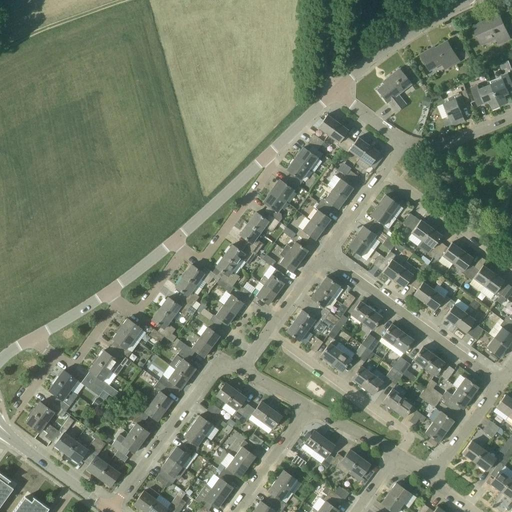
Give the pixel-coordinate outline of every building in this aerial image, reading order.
[(501,17),(485,24),(484,22),(474,26),(481,43),(495,36),(499,45),(511,39),(501,17)] [(448,42),(432,52),(430,50),(421,56),(430,71),(442,64),(446,69),(460,61),(448,42)] [(499,63),(503,73),(511,69),(511,68),(509,60),(499,63)] [(411,84),(399,69),(387,79),(389,81),(377,90),(387,103),(388,102),(396,112),(405,105),(397,95),(411,84)] [(490,82),(491,85),(500,107),(508,103),(505,96),(510,94),(507,89),(511,86),(511,82),(508,74),(490,82)] [(491,85),(480,90),(478,86),(472,89),(477,101),(483,99),(485,104),(489,102),(492,110),(500,107),(491,85)] [(466,105),(461,93),(455,96),(456,99),(444,104),(438,107),(443,120),(449,117),(453,126),(461,123),(458,115),(462,113),(460,108),(466,105)] [(440,95),(432,99),(435,104),(443,100),(440,95)] [(328,136),(338,122),(327,115),(317,128),(328,136)] [(345,136),(349,130),(338,122),(328,136),(338,143),(337,145),(342,149),(349,139),(345,136)] [(318,150),(324,142),(313,134),(307,143),(312,147),(318,150)] [(369,145),(358,137),(354,143),(349,139),(342,149),(348,153),(349,151),(359,159),(369,145)] [(369,145),(359,159),(370,166),(375,159),(380,153),(369,145)] [(295,159),(308,169),(316,158),(318,160),(322,154),(318,150),(312,147),(309,152),(303,148),(295,159)] [(301,179),(308,169),(295,159),(287,170),(292,174),(288,179),(299,186),(303,181),(301,179)] [(375,159),(370,166),(373,169),(379,162),(375,159)] [(347,176),(357,183),(360,178),(351,171),(347,176)] [(347,176),(343,181),(340,178),(339,179),(335,176),(327,186),(332,189),(346,199),(353,188),(357,183),(347,176)] [(293,190),(295,192),(299,186),(288,179),(285,184),(280,180),(271,191),(285,201),(293,190)] [(332,189),(325,199),(323,198),(321,197),(318,200),(320,202),(319,203),(329,211),(333,206),(338,210),(346,199),(332,189)] [(285,201),(271,191),(263,202),(268,206),(265,211),(269,214),(275,219),(279,222),(282,219),(281,215),(277,212),(285,201)] [(386,195),(378,205),(391,215),(399,205),(386,195)] [(319,203),(315,209),(317,210),(309,220),(323,230),(331,219),(326,216),(329,211),(319,203)] [(396,218),(391,215),(378,205),(370,216),(375,220),(372,225),(386,235),(390,230),(389,229),(396,218)] [(279,222),(275,219),(269,214),(265,219),(256,212),(247,224),(260,233),(265,226),(272,232),(279,222)] [(410,213),(403,224),(408,227),(415,217),(410,213)] [(421,220),(420,220),(415,217),(408,227),(413,231),(411,233),(421,241),(431,227),(421,220)] [(323,230),(309,220),(302,230),(301,228),(296,234),(306,242),(310,237),(315,241),(323,230)] [(260,233),(247,224),(239,235),(249,241),(245,247),(256,255),(263,244),(255,239),(260,233)] [(386,235),(372,225),(368,230),(363,226),(355,236),(369,246),(374,238),(383,244),(388,237),(386,236),(386,235)] [(295,235),(286,227),(282,232),(292,240),(295,235)] [(436,254),(443,244),(438,240),(442,235),(431,227),(421,241),(422,241),(431,248),(428,254),(427,254),(430,256),(433,258),(433,257),(436,254)] [(361,257),(369,246),(355,236),(347,247),(356,254),(361,257)] [(283,250),(300,262),(308,251),(295,242),(292,247),(287,244),(283,250)] [(462,250),(452,243),(448,248),(443,244),(436,254),(440,257),(441,258),(442,256),(453,263),(462,250)] [(256,255),(245,247),(241,252),(232,245),(224,256),(236,265),(240,259),(248,265),(256,255)] [(398,254),(402,248),(397,245),(393,250),(398,254)] [(283,250),(279,255),(284,258),(280,264),(292,273),(300,262),(283,250)] [(469,263),(473,258),(462,250),(453,263),(462,270),(461,272),(467,276),(474,266),(469,263)] [(393,259),(395,255),(390,251),(385,258),(377,268),(382,272),(382,273),(392,280),(403,266),(393,259)] [(377,268),(385,258),(380,254),(372,265),(377,268)] [(266,255),(262,260),(272,267),(276,262),(266,255)] [(224,256),(216,267),(225,274),(221,280),(232,287),(239,277),(232,271),(236,265),(224,256)] [(216,275),(212,272),(205,267),(201,272),(192,265),(184,276),(196,285),(200,279),(208,285),(216,275)] [(484,286),(494,273),(483,265),(479,270),(474,266),(467,276),(473,281),(474,279),(484,286)] [(403,266),(392,280),(403,288),(407,283),(412,287),(420,276),(423,272),(417,268),(413,274),(403,267),(403,266)] [(260,282),(276,294),(284,283),(281,281),(285,276),(276,269),(268,280),(264,277),(260,282)] [(504,281),(494,273),(484,286),(495,294),(496,291),(501,295),(509,285),(504,281)] [(181,299),(192,307),(199,297),(197,295),(191,291),(196,285),(184,276),(175,287),(185,294),(181,299)] [(318,287),(332,297),(340,287),(326,276),(318,287)] [(424,282),(425,280),(420,276),(412,287),(417,290),(413,295),(424,303),(434,289),(424,282)] [(216,283),(229,293),(233,288),(232,287),(221,280),(220,278),(216,283)] [(276,294),(260,282),(255,289),(259,292),(256,296),(268,305),(276,294)] [(511,287),(509,285),(501,295),(506,299),(511,290),(511,287)] [(242,287),(239,292),(248,299),(252,294),(242,287)] [(332,297),(318,287),(310,298),(324,307),(332,297)] [(434,289),(424,303),(434,311),(438,306),(443,309),(451,299),(445,295),(444,297),(434,289)] [(355,298),(350,294),(343,304),(348,308),(355,298)] [(231,295),(230,296),(223,305),(236,314),(243,304),(231,295)] [(501,296),(497,301),(501,305),(506,299),(501,296)] [(177,304),(168,297),(159,309),(172,318),(176,312),(184,317),(188,313),(192,316),(196,310),(192,307),(181,299),(177,304)] [(451,299),(443,309),(448,313),(444,318),(455,326),(465,312),(455,304),(456,303),(451,299)] [(480,305),(474,300),(470,305),(476,310),(480,305)] [(371,309),(361,301),(351,315),(361,323),(371,309)] [(200,313),(210,321),(214,316),(204,308),(206,305),(202,302),(199,305),(196,310),(200,313)] [(343,314),(347,308),(341,304),(337,310),(343,314)] [(223,305),(215,316),(227,325),(236,314),(223,305)] [(164,337),(168,339),(172,343),(176,338),(176,337),(172,334),(175,329),(167,324),(172,318),(159,309),(152,320),(161,327),(157,332),(164,337)] [(382,317),(371,309),(361,323),(372,330),(382,317)] [(331,330),(335,326),(325,318),(321,324),(301,310),(294,321),(308,331),(311,326),(321,333),(326,326),(331,330)] [(474,322),(476,320),(465,312),(455,326),(465,334),(466,333),(471,337),(479,326),(474,322)] [(511,312),(510,316),(508,315),(503,321),(511,327),(511,312)] [(200,313),(196,318),(206,326),(205,326),(207,327),(199,338),(211,347),(219,336),(215,332),(219,327),(210,321),(200,313)] [(329,313),(325,318),(335,326),(339,320),(329,313)] [(340,329),(348,319),(342,315),(339,320),(335,326),(340,329)] [(141,329),(135,325),(127,319),(119,329),(134,339),(141,329)] [(294,321),(286,331),(300,341),(308,331),(294,321)] [(499,326),(501,327),(494,337),(508,347),(511,341),(511,334),(510,333),(511,329),(511,327),(503,321),(499,326)] [(403,332),(392,324),(379,341),(390,349),(403,332)] [(335,326),(331,330),(328,336),(333,339),(340,329),(335,326)] [(479,326),(471,337),(476,340),(484,330),(479,326)] [(127,358),(131,352),(127,349),(134,339),(119,329),(112,339),(122,346),(117,352),(127,358)] [(164,337),(154,329),(149,336),(160,343),(164,337)] [(413,339),(403,332),(390,349),(400,357),(413,339)] [(361,344),(366,348),(374,338),(369,334),(361,344)] [(494,337),(486,348),(500,358),(508,347),(494,337)] [(199,338),(191,349),(195,351),(204,358),(211,347),(199,338)] [(366,348),(372,352),(379,342),(374,338),(366,348)] [(322,343),(317,339),(310,349),(315,353),(322,343)] [(331,365),(341,351),(335,347),(338,343),(333,339),(320,357),(331,365)] [(180,341),(176,346),(181,350),(191,357),(194,352),(180,341)] [(366,348),(361,344),(354,355),(359,358),(366,348)] [(434,354),(423,347),(413,360),(424,368),(434,354)] [(366,348),(359,358),(364,362),(372,352),(366,348)] [(191,357),(181,350),(177,355),(183,360),(175,370),(188,379),(196,369),(187,362),(191,357)] [(127,358),(117,352),(113,358),(104,351),(96,361),(110,371),(117,375),(125,365),(128,367),(131,362),(127,358)] [(351,359),(341,351),(331,365),(341,372),(351,359)] [(488,357),(494,361),(497,358),(491,353),(488,357)] [(434,354),(424,368),(434,376),(444,362),(434,354)] [(398,371),(405,361),(400,357),(392,367),(398,371)] [(96,361),(89,371),(98,378),(94,384),(109,395),(116,401),(121,394),(108,384),(103,381),(110,371),(96,361)] [(398,371),(403,375),(410,365),(405,361),(398,371)] [(372,374),(361,366),(351,380),(362,387),(372,374)] [(454,370),(449,366),(441,377),(446,381),(447,380),(454,370)] [(390,381),(398,371),(392,367),(385,377),(390,381)] [(77,380),(63,370),(56,380),(70,391),(77,380)] [(175,370),(168,380),(162,375),(158,381),(168,389),(172,383),(181,389),(188,379),(175,370)] [(395,385),(403,375),(398,371),(390,381),(395,385)] [(383,381),(372,374),(362,387),(372,395),(383,381)] [(471,398),(478,388),(464,378),(457,388),(471,398)] [(53,403),(63,410),(65,412),(70,406),(77,396),(70,391),(56,380),(48,390),(57,397),(53,403)] [(431,380),(424,390),(429,394),(433,389),(436,384),(431,380)] [(158,381),(153,387),(159,392),(152,402),(165,411),(172,401),(164,395),(168,389),(158,381)] [(235,390),(225,383),(216,396),(226,403),(235,390)] [(109,395),(94,384),(89,389),(105,401),(109,395)] [(447,407),(451,400),(463,409),(471,398),(457,388),(452,395),(446,391),(442,396),(433,389),(429,394),(439,401),(447,407)] [(393,410),(403,396),(393,389),(382,403),(393,410)] [(242,416),(249,406),(243,401),(246,398),(235,390),(226,403),(236,410),(232,416),(238,421),(242,416)] [(424,390),(416,400),(422,404),(424,401),(429,394),(424,390)] [(434,408),(439,401),(429,394),(424,401),(434,408)] [(511,410),(511,399),(506,395),(496,408),(508,416),(511,410)] [(414,404),(403,396),(393,410),(404,418),(414,404)] [(100,402),(96,399),(92,404),(97,407),(100,402)] [(249,406),(242,416),(248,420),(252,415),(262,422),(272,409),(261,401),(255,410),(249,406)] [(47,423),(54,412),(59,416),(63,410),(53,403),(48,408),(40,402),(33,412),(47,423)] [(165,411),(152,402),(145,412),(139,407),(135,413),(145,421),(149,415),(157,421),(165,411)] [(211,403),(206,409),(216,417),(221,410),(218,409),(212,404),(211,403)] [(282,416),(272,409),(262,422),(272,429),(273,428),(279,420),(282,416)] [(426,418),(416,411),(409,421),(414,425),(418,419),(422,422),(426,418)] [(454,421),(440,411),(432,422),(446,432),(454,421)] [(47,423),(33,412),(25,422),(39,433),(42,429),(47,433),(45,437),(51,441),(58,431),(47,423)] [(129,433),(142,443),(149,433),(140,427),(145,421),(135,413),(130,419),(136,424),(129,433)] [(212,425),(214,427),(218,422),(207,414),(204,419),(199,416),(191,426),(204,436),(212,425)] [(66,454),(76,441),(65,433),(74,421),(69,417),(59,432),(62,434),(54,446),(66,454)] [(282,417),(278,423),(283,427),(287,422),(282,417)] [(486,425),(496,433),(500,428),(489,420),(486,425)] [(446,432),(432,422),(425,432),(438,443),(446,432)] [(486,425),(482,431),(492,438),(496,433),(486,425)] [(191,426),(184,437),(188,440),(184,445),(195,453),(199,448),(197,446),(204,436),(191,426)] [(232,429),(224,443),(237,451),(245,436),(232,429)] [(307,440),(305,444),(301,449),(311,456),(315,451),(325,438),(314,431),(312,433),(310,432),(307,432),(305,436),(305,439),(307,440)] [(126,447),(134,453),(142,443),(129,433),(125,439),(119,434),(115,440),(111,445),(121,453),(126,447)] [(254,434),(249,441),(259,448),(263,441),(254,434)] [(89,447),(94,450),(101,441),(96,437),(89,447)] [(331,464),(335,458),(328,454),(334,445),(325,438),(315,451),(324,458),(320,464),(327,469),(331,464)] [(78,463),(88,450),(76,441),(66,454),(78,463)] [(98,454),(106,444),(101,441),(94,450),(98,454)] [(234,457),(247,467),(255,457),(250,453),(254,448),(243,441),(240,446),(241,447),(234,457)] [(483,449),(472,441),(462,454),(474,462),(483,449)] [(499,452),(504,455),(507,451),(511,445),(507,441),(499,452)] [(195,453),(184,445),(181,450),(176,447),(169,457),(182,467),(189,457),(191,458),(195,453)] [(496,458),(483,449),(474,462),(486,471),(496,458)] [(348,473),(350,470),(360,457),(350,450),(344,458),(338,454),(335,458),(331,464),(336,468),(337,468),(346,475),(348,473)] [(118,451),(115,455),(124,462),(128,458),(118,451)] [(505,465),(511,455),(511,454),(507,451),(504,455),(500,462),(505,465)] [(296,455),(291,462),(301,469),(306,462),(296,455)] [(96,456),(86,469),(98,477),(107,464),(96,456)] [(169,481),(172,484),(176,479),(174,477),(182,467),(169,457),(161,468),(165,471),(162,476),(169,481)] [(221,472),(231,479),(235,474),(240,478),(247,467),(234,457),(226,468),(225,467),(221,471),(221,472)] [(360,457),(350,470),(363,479),(361,482),(364,485),(373,473),(367,468),(370,464),(360,457)] [(107,464),(98,477),(110,486),(120,473),(107,464)] [(296,480),(298,482),(302,476),(291,468),(287,473),(283,470),(275,481),(288,490),(296,480)] [(501,492),(510,479),(499,471),(490,484),(501,492)] [(231,479),(221,472),(217,477),(219,478),(211,488),(225,498),(232,488),(228,484),(231,479)] [(0,511),(47,511),(50,509),(33,497),(33,498),(34,499),(32,502),(25,498),(14,511),(0,511),(0,507),(13,489),(6,484),(9,481),(10,482),(11,481),(0,473),(0,511)] [(169,481),(162,476),(159,474),(155,479),(165,486),(169,481)] [(511,480),(510,479),(501,492),(511,500),(511,480)] [(288,490),(275,481),(268,491),(272,495),(268,500),(283,510),(286,505),(281,501),(288,490)] [(403,504),(411,493),(396,483),(388,494),(403,504)] [(338,486),(334,493),(338,495),(344,500),(349,494),(338,486)] [(326,487),(322,492),(327,495),(324,500),(325,501),(318,511),(337,511),(338,511),(334,507),(337,502),(334,500),(338,495),(334,493),(326,487)] [(211,488),(211,489),(204,499),(198,495),(195,500),(198,503),(202,506),(209,510),(212,505),(217,509),(225,498),(211,488)] [(145,511),(155,499),(159,494),(153,490),(150,495),(144,491),(134,504),(144,511),(145,511)] [(174,509),(185,493),(181,490),(179,492),(169,506),(174,509)] [(185,493),(174,509),(177,511),(178,511),(190,497),(185,493)] [(381,504),(391,511),(396,511),(403,504),(388,494),(381,504)] [(305,501),(310,504),(314,499),(309,496),(305,501)] [(155,499),(145,511),(164,511),(168,508),(155,499)] [(268,500),(265,504),(261,501),(253,511),(272,511),(273,511),(274,511),(281,511),(283,510),(268,500)]
